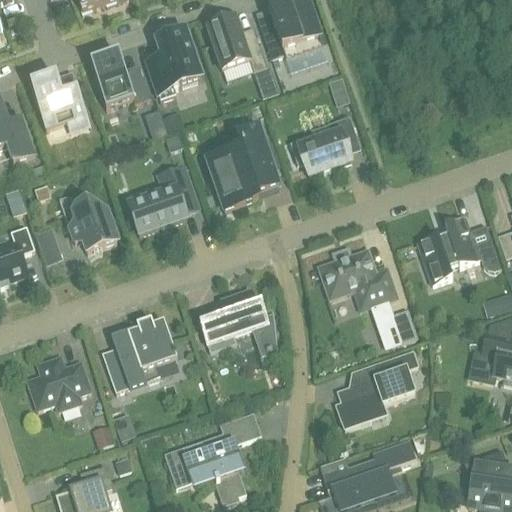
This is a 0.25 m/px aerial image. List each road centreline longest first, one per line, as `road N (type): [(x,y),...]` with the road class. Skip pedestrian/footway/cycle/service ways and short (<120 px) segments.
road 1 (residential): [(0,336),(275,239)]
road 2 (residential): [(275,239),(300,368),(286,511)]
road 3 (residential): [(275,239),(511,159)]
road 4 (residential): [(54,65),(240,0)]
